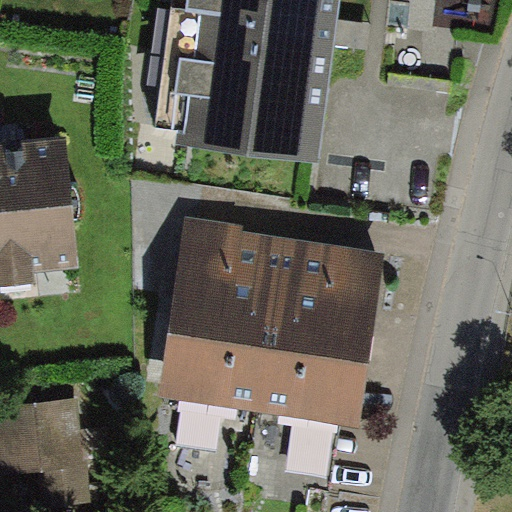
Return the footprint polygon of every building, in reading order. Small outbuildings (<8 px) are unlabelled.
[(170,0),(153,116),(182,120),(181,127),(316,146),(337,0),(170,0)] [(0,263),(33,261),(32,256),(74,253),(64,125),(0,129),(0,263)] [(162,384),(258,396),(281,226),(186,212),(162,384)] [(379,239),(281,226),(258,396),(356,409),(379,239)] [(63,410),(0,413),(0,422),(2,466),(26,464),(28,498),(83,495),(79,427),(64,428),(63,410)]
